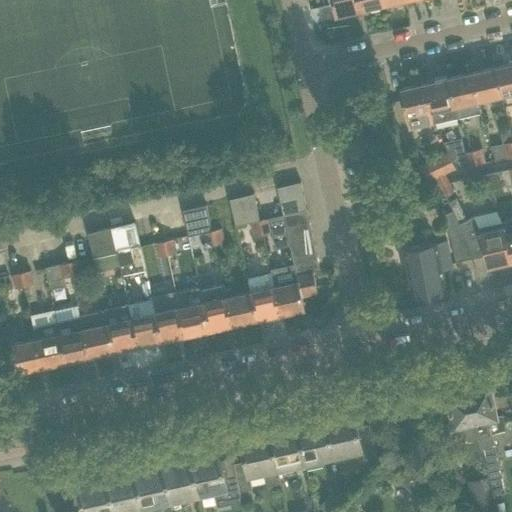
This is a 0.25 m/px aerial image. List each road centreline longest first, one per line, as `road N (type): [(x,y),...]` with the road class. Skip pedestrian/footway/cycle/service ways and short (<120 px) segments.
road 1 (tertiary): [(0,437),(365,354)]
road 2 (unknown): [(318,137),(2,226)]
road 3 (residential): [(365,354),(303,66)]
road 4 (residential): [(303,66),(511,19)]
road 5 (tertiary): [(365,354),(511,323)]
